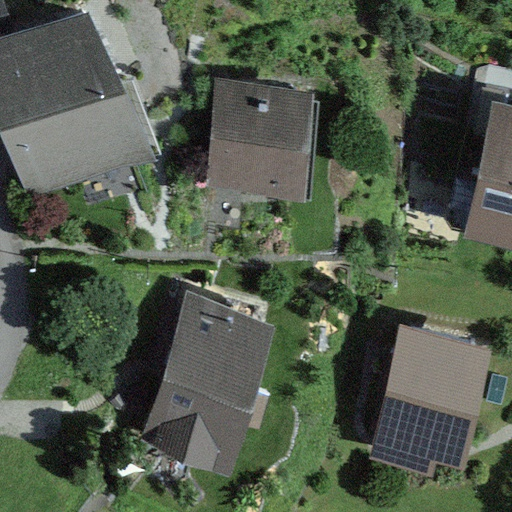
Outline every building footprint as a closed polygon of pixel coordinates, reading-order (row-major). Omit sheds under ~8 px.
[(152,147),(93,0),(76,0),(0,30),(0,119),(30,195),(152,147)] [(303,191),(313,79),(215,71),(206,183),(303,191)] [(511,232),(511,86),(488,82),(458,221),(511,232)] [(274,311),(184,283),(137,433),(227,461),(274,311)] [(483,329),(393,309),(363,442),(430,457),(433,444),(456,450),(483,329)]
